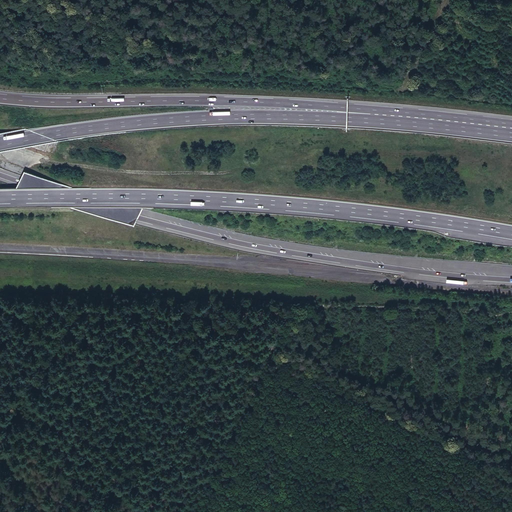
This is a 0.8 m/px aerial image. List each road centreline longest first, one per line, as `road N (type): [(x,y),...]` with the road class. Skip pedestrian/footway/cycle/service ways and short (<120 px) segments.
road 1 (motorway): [(0,172),(219,236),(511,276)]
road 2 (motorway): [(0,196),(226,199),(511,232)]
road 3 (motorway): [(453,121),(216,116),(0,142)]
road 4 (motorway): [(453,121),(213,100),(0,99)]
road 5 (track): [(511,312),(302,305),(243,403),(194,511)]
road 6 (track): [(302,305),(0,299)]
road 7 (track): [(274,352),(511,458)]
